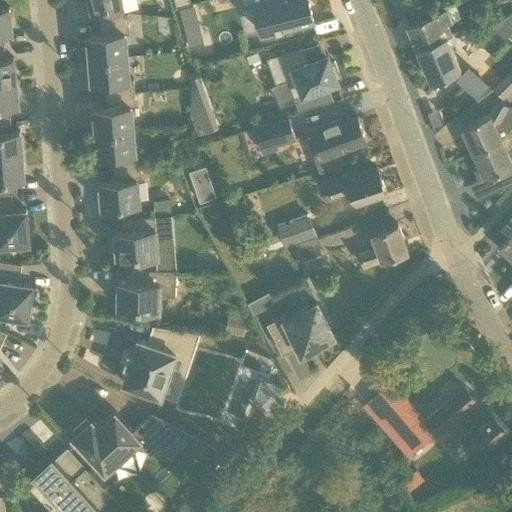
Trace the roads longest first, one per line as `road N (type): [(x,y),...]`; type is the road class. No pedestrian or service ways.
road 1 (residential): [(42,0),(65,317),(25,394),(0,407)]
road 2 (residential): [(208,511),(421,270),(455,259)]
road 3 (residential): [(455,259),(361,0)]
